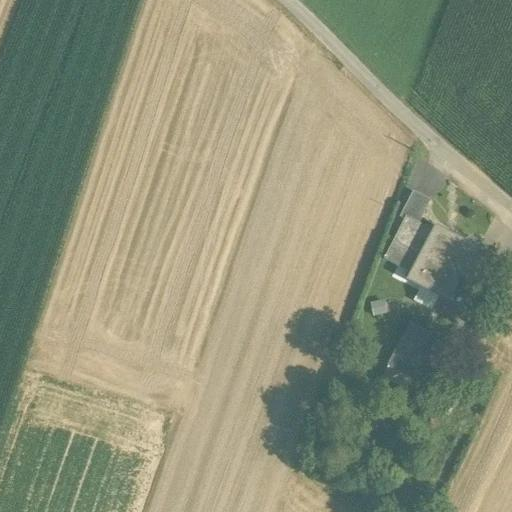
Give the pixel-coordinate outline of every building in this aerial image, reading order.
[(430,202),(414,194),(402,219),(407,221),(408,220),(419,226),(430,202)] [(419,226),(408,220),(407,221),(395,243),(422,258),(435,234),(419,226)] [(473,254),(435,234),(422,258),(412,275),(428,283),(452,295),(459,282),(473,254)] [(422,258),(395,243),(386,261),(409,273),(405,280),(424,290),(428,283),(412,275),(422,258)] [(473,254),(459,282),(472,288),(486,261),(473,254)] [(452,295),(428,283),(424,290),(448,303),(452,295)] [(427,348),(405,337),(389,368),(412,379),(427,348)]
